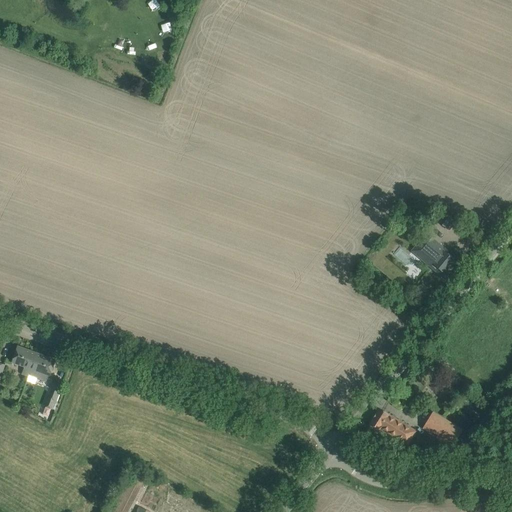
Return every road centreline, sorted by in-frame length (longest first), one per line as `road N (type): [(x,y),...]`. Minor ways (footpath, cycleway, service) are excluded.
road 1 (unclassified): [(329,452),(280,412),(0,319)]
road 2 (tertiary): [(329,452),(511,230)]
road 3 (unclassified): [(511,498),(444,484),(397,486),(356,473),(329,452)]
